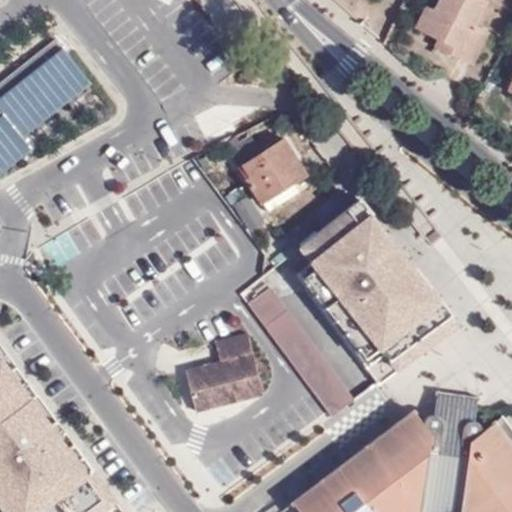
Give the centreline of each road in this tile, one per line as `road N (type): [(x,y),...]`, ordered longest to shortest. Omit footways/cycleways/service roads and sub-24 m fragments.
road 1 (unknown): [(122,357),(76,281),(80,258),(168,207),(208,202),(230,211),(262,262),(226,287)]
road 2 (unknown): [(122,357),(192,438),(234,435),(276,399),(280,384),(226,287)]
road 3 (residential): [(0,272),(6,269),(199,511)]
road 4 (primary): [(291,0),(413,118),(511,199)]
road 5 (unknown): [(122,357),(226,287)]
